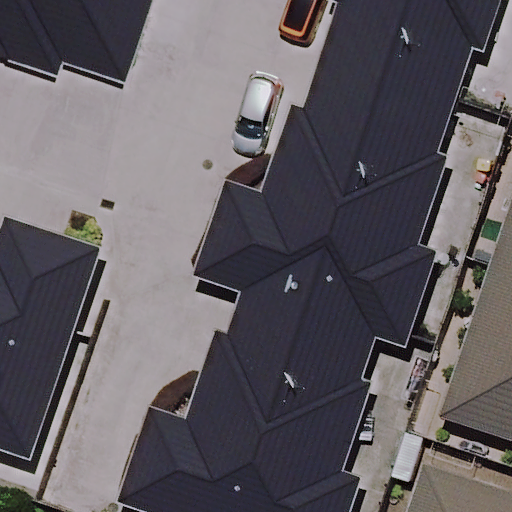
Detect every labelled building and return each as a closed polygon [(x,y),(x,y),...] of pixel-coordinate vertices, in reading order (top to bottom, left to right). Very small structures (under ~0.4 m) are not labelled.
[(0,0),(0,65),(55,84),(65,53),(119,71),(141,0),(0,0)] [(347,0),(294,161),(257,149),(215,277),(252,289),(214,404),(158,386),(119,506),(137,511),(363,511),(370,495),(342,485),(388,346),(415,355),(446,262),(419,253),(501,0),(347,0)] [(511,208),(491,281),(511,287),(511,208)] [(0,463),(28,473),(105,249),(11,217),(4,237),(0,236),(0,463)] [(511,287),(491,281),(450,423),(511,440),(511,287)] [(511,511),(511,499),(426,474),(415,511),(511,511)]
